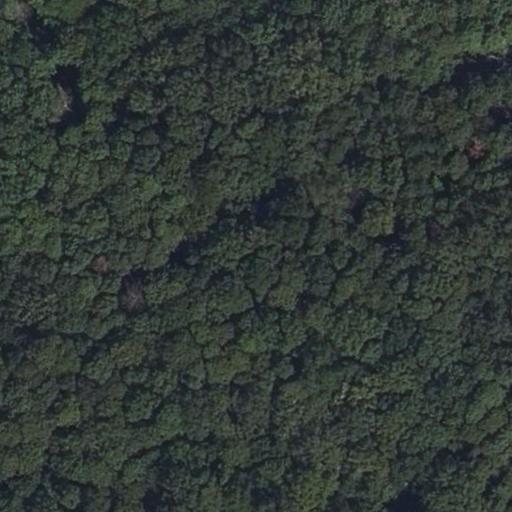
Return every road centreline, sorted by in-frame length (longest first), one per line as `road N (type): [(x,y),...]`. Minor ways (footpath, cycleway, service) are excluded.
road 1 (track): [(511,290),(375,351),(205,511)]
road 2 (track): [(302,0),(511,102)]
